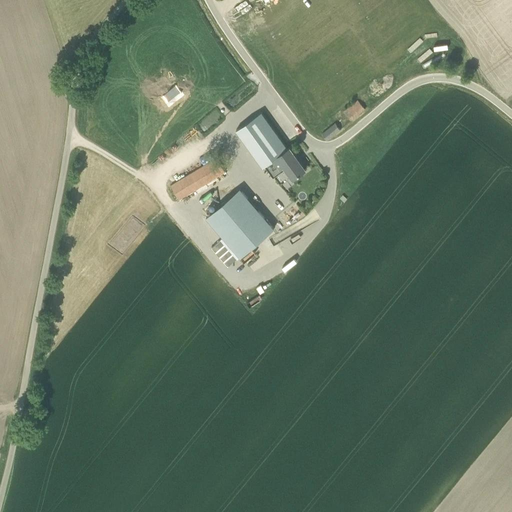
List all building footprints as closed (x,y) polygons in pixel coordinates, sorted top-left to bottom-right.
[(365,109),(358,100),(343,113),(350,122),(365,109)] [(248,132),(273,168),(277,165),(281,171),(285,168),(293,178),(305,170),(265,113),(250,123),(254,128),(248,132)] [(336,123),(323,134),(328,140),(340,130),(336,123)] [(217,158),(170,186),(179,199),(225,172),(217,158)] [(274,228),(240,188),(216,208),(238,234),(228,242),(241,257),(274,228)] [(21,272),(26,291),(31,289),(26,271),(21,272)]
